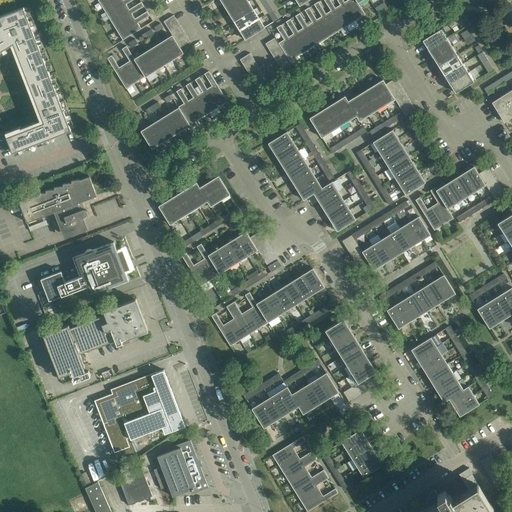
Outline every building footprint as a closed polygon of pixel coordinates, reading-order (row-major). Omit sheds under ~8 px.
[(101,0),(99,2),(105,11),(122,0),(101,0)] [(122,0),(105,11),(111,20),(129,9),(126,4),(132,0),(122,0)] [(230,0),(223,5),(228,13),(249,1),(248,0),(230,0)] [(324,0),(331,10),(326,13),(337,32),(346,26),(335,8),(334,6),(330,0),(324,0)] [(346,26),(356,20),(345,2),(343,0),(337,0),(340,5),(335,8),(346,26)] [(347,0),(345,2),(356,20),(365,14),(358,3),(356,0),(347,0)] [(111,20),(116,30),(135,18),(132,13),(144,6),(141,1),(129,9),(111,20)] [(228,13),(234,22),(254,9),(249,1),(228,13)] [(266,11),(271,8),(267,1),(262,4),(266,11)] [(328,37),(337,32),(326,13),(318,1),(314,4),(321,16),(316,19),(328,37)] [(0,27),(0,50),(12,44),(11,43),(14,42),(44,122),(7,136),(13,152),(71,129),(24,7),(4,14),(7,23),(6,23),(7,25),(1,29),(0,27)] [(312,22),(307,25),(318,43),(328,37),(316,19),(309,7),(304,10),(312,22)] [(234,22),(239,31),(259,18),(254,9),(234,22)] [(272,10),(268,13),(272,19),(276,17),(272,10)] [(147,11),(135,18),(116,30),(123,40),(141,28),(138,23),(150,15),(147,11)] [(318,43),(307,25),(299,13),(295,15),(303,28),(298,31),(309,49),(318,43)] [(177,20),(174,15),(163,21),(167,27),(177,20)] [(265,27),(259,18),(239,31),(245,40),(265,27)] [(293,33),(288,37),(299,55),(309,49),(298,31),(290,19),(286,21),(293,33)] [(167,27),(170,32),(180,25),(177,20),(167,27)] [(160,23),(154,27),(156,31),(163,27),(160,23)] [(284,39),(278,43),(282,48),(285,53),(288,58),(290,61),(299,55),(288,37),(281,24),(276,27),(284,39)] [(183,30),(180,25),(170,32),(172,34),(173,37),(183,30)] [(443,27),(422,40),(428,49),(448,37),(443,27)] [(151,29),(144,33),(147,37),(154,33),(151,29)] [(468,29),(460,33),(464,39),(471,35),(468,29)] [(173,37),(176,42),(187,35),(183,30),(173,37)] [(141,41),(147,37),(144,33),(138,37),(141,41)] [(172,34),(162,41),(174,59),(183,53),(180,47),(176,42),(173,37),(172,34)] [(190,41),(187,35),(176,42),(180,47),(190,41)] [(471,35),(464,39),(467,45),(475,40),(471,35)] [(265,44),(268,49),(278,43),(275,37),(265,44)] [(428,49),(433,58),(454,45),(448,37),(428,49)] [(131,47),(138,43),(135,39),(128,43),(131,47)] [(164,65),(174,59),(162,41),(153,46),(164,65)] [(278,43),(268,49),(271,54),(282,48),(278,43)] [(433,58),(438,67),(459,54),(454,45),(433,58)] [(129,60),(124,64),(136,82),(145,76),(134,58),(126,46),(122,48),(129,60)] [(153,46),(143,52),(155,71),(164,65),(153,46)] [(271,54),(275,59),(285,53),(282,48),(271,54)] [(482,63),(485,62),(488,60),(483,51),(477,55),(482,63)] [(146,77),(155,71),(143,52),(134,58),(145,76),(146,77)] [(243,65),(253,58),(250,53),(240,59),(243,65)] [(275,59),(278,64),(288,58),(285,53),(275,59)] [(438,67),(444,75),(464,63),(459,54),(438,67)] [(126,88),(136,82),(124,64),(119,67),(111,55),(107,58),(126,88)] [(257,63),(253,58),(243,65),(246,70),(257,63)] [(290,61),(288,58),(278,64),(281,70),(292,63),(290,61)] [(485,62),(482,63),(488,72),(493,69),(488,60),(485,62)] [(260,68),(257,63),(246,70),(249,75),(260,68)] [(444,75),(449,84),(469,71),(464,63),(444,75)] [(263,73),(260,68),(249,75),(253,80),(263,73)] [(207,89),(218,107),(227,101),(209,71),(204,73),(212,86),(207,89)] [(455,93),(475,81),(469,71),(449,84),(455,93)] [(266,79),(263,73),(253,80),(256,85),(266,79)] [(501,78),(504,82),(510,78),(507,74),(501,78)] [(202,91),(197,94),(209,113),(218,107),(207,89),(199,77),(195,79),(202,91)] [(396,78),(385,84),(389,89),(399,83),(396,78)] [(501,78),(495,82),(497,86),(504,82),(501,78)] [(382,79),(373,84),(386,105),(395,99),(392,95),(389,89),(385,84),(382,79)] [(188,100),(199,119),(209,113),(197,94),(190,82),(186,85),(193,97),(188,100)] [(402,88),(399,83),(389,89),(392,95),(402,88)] [(373,84),(364,90),(377,110),(386,105),(373,84)] [(493,89),(490,84),(484,88),(486,93),(493,89)] [(178,106),(178,107),(190,125),(199,119),(188,100),(181,88),(176,91),(184,103),(178,106)] [(405,93),(402,88),(392,95),(395,99),(395,100),(405,93)] [(364,90),(356,95),(368,116),(377,110),(364,90)] [(511,95),(509,91),(500,96),(511,114),(511,95)] [(395,100),(398,105),(408,98),(405,93),(395,100)] [(173,98),(170,94),(164,98),(167,102),(173,98)] [(344,95),(335,101),(348,121),(356,116),(357,116),(347,100),(348,100),(344,95)] [(360,121),(368,116),(356,95),(348,100),(347,100),(357,116),(356,116),(360,121)] [(504,122),(511,117),(511,114),(500,96),(491,102),(504,122)] [(412,104),(408,98),(398,105),(401,110),(412,104)] [(158,101),(151,105),(154,110),(161,106),(158,101)] [(339,126),(348,121),(335,101),(327,106),(339,126)] [(412,104),(401,110),(405,115),(415,109),(412,104)] [(154,110),(151,105),(145,109),(148,114),(154,110)] [(327,106),(318,112),(331,132),(333,136),(342,131),(339,126),(327,106)] [(178,107),(169,112),(180,131),(190,125),(178,107)] [(169,112),(159,118),(171,137),(180,131),(169,112)] [(322,138),(331,132),(318,112),(309,117),(322,138)] [(393,116),(396,121),(402,117),(399,112),(393,116)] [(142,118),(139,113),(133,117),(135,122),(142,118)] [(387,120),(389,125),(396,121),(393,116),(387,120)] [(171,137),(159,118),(150,124),(162,143),(171,137)] [(300,133),(305,131),(300,123),(296,126),(300,133)] [(376,127),(378,132),(385,128),(382,123),(376,127)] [(152,149),(162,143),(150,124),(140,130),(152,149)] [(357,131),(360,135),(366,131),(363,127),(357,131)] [(376,127),(369,131),(372,136),(378,132),(376,127)] [(378,151),(398,138),(393,129),(372,142),(378,151)] [(267,143),(274,153),(293,140),(287,131),(267,143)] [(353,134),(346,137),(349,142),(355,138),(353,134)] [(303,138),(307,145),(312,142),(307,135),(303,138)] [(340,142),(343,146),(349,142),(346,137),(340,142)] [(378,151),(383,160),(404,147),(398,138),(378,151)] [(274,153),(279,162),(299,150),(293,140),(274,153)] [(312,152),(316,149),(312,142),(307,145),(312,152)] [(329,149),(332,153),(338,149),(335,144),(329,149)] [(404,147),(383,160),(389,168),(409,156),(404,147)] [(361,149),(356,152),(361,159),(365,156),(361,149)] [(32,178),(85,162),(81,150),(29,166),(32,178)] [(279,162),(285,171),(305,159),(299,150),(279,162)] [(314,156),(319,163),(323,161),(319,154),(314,156)] [(389,168),(394,177),(414,164),(409,156),(389,168)] [(285,171),(291,181),(311,168),(305,159),(285,171)] [(368,160),(363,163),(367,170),(372,167),(368,160)] [(323,171),(328,168),(323,161),(319,163),(323,171)] [(394,177),(399,186),(420,173),(414,164),(394,177)] [(486,185),(485,184),(482,179),(478,173),(473,165),(464,172),(476,191),(486,185)] [(372,167),(367,170),(371,176),(376,173),(372,167)] [(478,173),(482,179),(492,172),(488,167),(478,173)] [(291,181),(297,190),(316,178),(311,168),(291,181)] [(356,177),(351,169),(347,172),(351,179),(356,177)] [(329,180),(334,177),(329,170),(325,173),(329,180)] [(464,172),(454,177),(466,197),(476,191),(464,172)] [(482,179),(485,184),(495,177),(492,172),(482,179)] [(405,195),(425,182),(420,173),(399,186),(405,195)] [(79,202),(97,195),(89,175),(81,179),(81,178),(71,179),(72,182),(63,183),(63,185),(54,186),(54,189),(45,189),(46,192),(37,193),(37,195),(28,196),(29,199),(20,200),(20,202),(19,203),(27,222),(57,211),(66,234),(84,227),(80,217),(85,216),(85,215),(86,215),(87,214),(87,213),(87,212),(87,211),(87,210),(86,210),(86,209),(85,209),(84,208),(83,208),(82,209),(79,202)] [(218,175),(208,181),(220,200),(230,194),(218,175)] [(454,177),(445,183),(457,203),(466,197),(454,177)] [(485,184),(486,185),(488,189),(498,182),(495,177),(485,184)] [(297,190),(303,200),(313,193),(322,187),(316,178),(297,190)] [(322,187),(313,193),(319,203),(338,191),(338,190),(343,187),(338,178),(333,182),(332,181),(322,187)] [(379,178),(374,181),(378,187),(382,184),(379,178)] [(196,181),(186,187),(198,207),(207,201),(208,201),(199,187),(199,186),(196,181)] [(208,201),(207,201),(211,206),(220,200),(208,181),(199,186),(199,187),(208,201)] [(354,184),(358,191),(363,188),(358,181),(354,184)] [(488,189),(491,194),(501,187),(498,182),(488,189)] [(445,183),(435,189),(448,209),(457,203),(445,183)] [(382,184),(378,187),(382,193),(387,191),(382,184)] [(177,193),(189,213),(198,207),(186,187),(177,193)] [(501,187),(491,194),(495,199),(505,193),(501,187)] [(363,188),(358,191),(363,198),(367,195),(363,188)] [(453,218),(448,209),(435,189),(434,188),(430,190),(438,202),(432,206),(444,224),(453,218)] [(319,203),(325,212),(344,200),(338,191),(319,203)] [(177,193),(168,199),(180,219),(189,213),(177,193)] [(389,195),(385,198),(389,204),(393,202),(389,195)] [(489,196),(482,201),(485,206),(492,201),(489,196)] [(434,230),(444,224),(432,206),(427,209),(420,197),(415,200),(434,230)] [(168,199),(158,205),(170,225),(180,219),(168,199)] [(325,212),(331,221),(350,209),(344,200),(325,212)] [(370,210),(375,207),(370,200),(366,203),(370,210)] [(406,201),(399,205),(402,209),(408,205),(406,201)] [(475,205),(478,210),(485,206),(482,201),(475,205)] [(402,209),(399,205),(391,209),(394,214),(402,209)] [(231,211),(234,216),(241,212),(238,207),(231,211)] [(471,208),(463,213),(466,217),(473,212),(471,208)] [(350,209),(331,221),(337,231),(356,219),(350,209)] [(387,212),(380,216),(383,221),(390,217),(387,212)] [(456,217),(459,221),(466,217),(463,213),(456,217)] [(511,213),(495,223),(501,232),(511,225),(511,213)] [(218,219),(221,224),(228,220),(225,215),(218,219)] [(419,215),(409,221),(421,241),(431,235),(419,215)] [(383,221),(380,216),(373,221),(376,226),(383,221)] [(218,219),(213,223),(216,228),(221,224),(218,219)] [(409,221),(400,227),(412,247),(421,241),(409,221)] [(368,224),(361,228),(364,233),(371,228),(368,224)] [(511,237),(511,225),(501,232),(506,241),(511,237)] [(200,231),(203,235),(210,231),(207,227),(200,231)] [(402,252),(412,247),(400,227),(390,233),(402,252)] [(364,233),(361,228),(354,233),(357,237),(364,233)] [(194,235),(197,239),(203,235),(200,231),(194,235)] [(245,231),(236,237),(248,256),(258,250),(256,248),(253,243),(250,237),(245,231)] [(253,243),(263,236),(260,231),(250,237),(253,243)] [(390,233),(381,239),(393,258),(402,252),(390,233)] [(345,246),(355,240),(352,234),(341,241),(345,246)] [(267,241),(263,236),(253,243),(256,248),(267,241)] [(248,256),(236,237),(227,242),(239,262),(248,256)] [(182,242),(185,247),(191,243),(188,238),(182,242)] [(381,239),(371,244),(384,264),(393,258),(381,239)] [(358,245),(355,240),(345,246),(348,251),(358,245)] [(256,248),(258,250),(259,253),(270,246),(267,241),(256,248)] [(57,308),(59,307),(90,295),(128,280),(125,271),(130,269),(122,249),(117,251),(114,242),(93,249),(90,249),(89,249),(86,252),(75,256),(82,275),(65,282),(61,271),(41,279),(49,300),(54,299),(57,308)] [(227,242),(217,248),(229,268),(239,262),(227,242)] [(220,273),(208,254),(201,243),(196,246),(204,258),(199,261),(210,280),(220,274),(220,273)] [(374,270),(384,264),(371,244),(362,250),(364,255),(368,261),(374,270)] [(361,250),(358,245),(348,251),(351,256),(361,250)] [(270,246),(259,253),(263,258),(273,252),(270,246)] [(229,268),(217,248),(208,254),(220,273),(229,268)] [(364,255),(362,250),(361,250),(351,256),(354,261),(364,255)] [(273,252),(263,258),(268,266),(278,260),(273,252)] [(194,265),(186,253),(182,255),(201,286),(210,280),(199,261),(194,265)] [(368,261),(364,255),(354,261),(358,267),(368,261)] [(278,260),(268,266),(271,271),(281,265),(281,264),(279,262),(278,260)] [(438,266),(435,261),(428,266),(431,270),(438,266)] [(313,268),(303,274),(315,293),(325,287),(313,268)] [(426,273),(423,268),(416,273),(419,277),(426,273)] [(259,274),(262,278),(268,274),(265,269),(259,274)] [(257,270),(247,276),(249,279),(252,284),(262,278),(259,274),(257,270)] [(419,277),(416,273),(409,277),(412,282),(419,277)] [(506,278),(504,273),(497,277),(500,282),(506,278)] [(315,293),(303,274),(294,279),(306,299),(315,293)] [(443,274),(433,280),(446,299),(455,293),(443,274)] [(243,283),(246,288),(252,284),(249,279),(243,283)] [(294,279),(284,285),(296,305),(306,299),(294,279)] [(407,285),(405,280),(397,285),(400,289),(407,285)] [(436,305),(446,299),(433,280),(424,286),(436,305)] [(496,285),(493,280),(486,284),(489,289),(496,285)] [(483,292),(489,289),(486,284),(480,288),(483,292)] [(287,311),(296,305),(284,285),(275,291),(287,311)] [(400,289),(397,285),(390,289),(393,293),(400,289)] [(424,286),(415,292),(427,311),(436,305),(424,286)] [(511,286),(503,292),(511,306),(511,286)] [(231,291),(234,295),(240,291),(237,287),(231,291)] [(275,291),(266,297),(278,316),(287,311),(275,291)] [(478,295),(475,291),(469,295),(472,299),(478,295)] [(258,328),(268,322),(256,303),(249,292),(245,294),(252,307),(247,310),(258,328)] [(389,296),(386,292),(379,296),(381,301),(389,296)] [(415,292),(405,297),(417,317),(427,311),(415,292)] [(507,317),(511,314),(511,306),(503,292),(494,297),(507,317)] [(93,303),(90,295),(59,307),(62,315),(60,315),(60,316),(93,303)] [(256,303),(268,322),(278,316),(266,297),(256,303)] [(405,297),(396,303),(408,322),(417,317),(405,297)] [(494,297),(486,302),(498,323),(507,317),(494,297)] [(70,328),(69,324),(43,334),(59,376),(70,372),(73,382),(90,375),(88,370),(86,371),(84,367),(85,366),(80,353),(115,339),(117,345),(123,342),(122,340),(126,338),(126,339),(148,330),(136,298),(104,311),(105,314),(70,328)] [(234,301),(230,303),(249,334),(258,328),(247,310),(242,313),(234,301)] [(327,305),(329,309),(336,305),(333,301),(327,305)] [(489,328),(498,323),(486,302),(476,308),(489,328)] [(228,321),(240,340),(249,334),(230,303),(226,306),(234,318),(228,321)] [(396,303),(386,309),(398,328),(408,322),(396,303)] [(314,313),(317,317),(323,313),(321,309),(314,313)] [(230,346),(240,340),(228,321),(223,325),(216,312),(211,315),(230,346)] [(308,317),(311,321),(317,317),(314,313),(308,317)] [(344,318),(323,331),(329,340),(349,327),(344,318)] [(296,324),(298,329),(305,325),(302,320),(296,324)] [(289,328),(292,333),(298,329),(296,324),(289,328)] [(453,332),(449,326),(445,328),(449,335),(453,332)] [(355,336),(349,327),(329,340),(334,348),(355,336)] [(277,336),(280,341),(286,337),(283,332),(277,336)] [(431,336),(410,349),(416,358),(441,342),(436,334),(431,337),(431,336)] [(360,344),(355,336),(334,348),(339,357),(360,344)] [(452,339),(456,346),(460,343),(456,337),(452,339)] [(441,342),(416,358),(421,367),(442,354),(447,351),(442,342),(441,342)] [(460,352),(464,349),(460,343),(456,346),(460,352)] [(366,353),(360,344),(339,357),(345,366),(366,353)] [(345,366),(350,374),(371,362),(366,353),(345,366)] [(421,367),(427,376),(447,363),(442,354),(421,367)] [(462,357),(466,363),(471,360),(467,354),(462,357)] [(318,359),(317,359),(311,363),(314,368),(320,364),(318,359)] [(470,370),(475,367),(471,360),(466,363),(470,370)] [(377,371),(371,362),(350,374),(356,383),(358,382),(363,379),(377,371)] [(452,372),(447,363),(427,376),(432,384),(452,372)] [(310,371),(307,366),(300,370),(303,374),(310,371)] [(110,394),(94,400),(95,401),(99,413),(104,426),(109,439),(114,451),(114,452),(115,452),(118,461),(136,454),(130,437),(161,425),(165,433),(185,426),(185,425),(183,420),(183,419),(180,412),(177,405),(177,404),(174,397),(174,396),(171,389),(168,382),(166,376),(164,370),(156,373),(156,372),(111,389),(112,393),(110,394)] [(303,374),(300,370),(294,374),(297,379),(303,374)] [(473,374),(477,381),(482,378),(478,371),(473,374)] [(330,398),(339,392),(326,372),(317,377),(330,398)] [(432,384),(438,393),(458,380),(452,372),(432,384)] [(275,381),(281,377),(279,373),(272,377),(275,381)] [(369,375),(363,379),(370,389),(375,386),(369,375)] [(292,381),(289,377),(283,381),(286,385),(292,381)] [(321,403),(330,398),(317,377),(308,383),(321,403)] [(458,380),(438,393),(443,402),(448,399),(448,398),(463,389),(463,388),(467,386),(462,378),(458,381),(458,380)] [(486,384),(482,378),(477,381),(481,387),(486,384)] [(365,392),(370,389),(363,379),(358,382),(365,392)] [(270,384),(267,380),(261,384),(264,388),(270,384)] [(359,395),(365,392),(358,382),(356,383),(353,385),(359,395)] [(312,408),(321,403),(308,383),(300,388),(312,408)] [(264,388),(261,384),(255,388),(257,392),(264,388)] [(354,398),(359,395),(353,385),(348,388),(354,398)] [(448,398),(448,399),(453,407),(474,394),(468,385),(463,388),(463,389),(448,398)] [(291,393),(286,386),(278,391),(290,412),(299,406),(291,393)] [(303,414),(312,408),(300,388),(291,393),(299,406),(303,414)] [(349,402),(354,398),(348,388),(342,392),(349,402)] [(484,391),(488,398),(493,395),(489,389),(484,391)] [(253,395),(250,391),(244,395),(246,399),(253,395)] [(282,417),(290,412),(278,391),(269,397),(282,417)] [(479,404),(474,394),(453,407),(459,416),(479,404)] [(273,422),(282,417),(269,397),(260,402),(273,422)] [(264,428),(273,422),(260,402),(251,408),(264,428)] [(341,441),(346,450),(367,438),(361,428),(341,441)] [(272,455),(278,464),(296,453),(293,448),(305,440),(303,436),(272,455)] [(372,446),(367,438),(346,450),(352,459),(372,446)] [(154,469),(161,489),(169,486),(172,496),(191,489),(193,493),(208,487),(190,439),(174,445),(176,449),(157,456),(161,466),(154,469)] [(40,442),(0,459),(0,492),(19,484),(22,489),(49,477),(47,472),(52,469),(40,442)] [(352,459),(357,468),(378,455),(372,446),(352,459)] [(300,458),(296,453),(278,464),(284,473),(314,455),(312,451),(300,458)] [(326,451),(321,454),(325,460),(330,457),(326,451)] [(480,461),(483,465),(493,459),(490,454),(480,461)] [(284,473),(290,483),(308,472),(305,466),(317,459),(314,455),(284,473)] [(383,464),(378,455),(357,468),(363,477),(383,464)] [(496,464),(493,459),(483,465),(486,470),(496,464)] [(328,465),(332,471),(337,468),(333,462),(328,465)] [(499,469),(496,464),(486,470),(489,475),(499,469)] [(141,467),(117,476),(128,505),(152,495),(141,467)] [(462,479),(471,473),(472,473),(469,467),(459,474),(462,479)] [(337,468),(332,471),(336,477),(341,475),(337,468)] [(311,477),(308,472),(290,483),(296,492),(326,473),(323,469),(311,477)] [(489,475),(492,480),(502,474),(499,469),(489,475)] [(296,492),(302,502),(320,490),(316,485),(329,477),(326,473),(296,492)] [(462,479),(465,484),(474,478),(471,473),(462,479)] [(505,479),(502,474),(492,480),(495,485),(505,479)] [(477,483),(474,478),(465,484),(468,489),(477,483)] [(344,479),(339,482),(343,488),(348,486),(344,479)] [(495,485),(498,490),(508,484),(505,479),(495,485)] [(111,511),(98,482),(85,487),(95,511),(111,511)] [(490,511),(494,510),(477,483),(468,489),(452,498),(450,494),(448,495),(445,490),(430,499),(433,504),(419,511),(490,511)] [(323,496),(320,490),(302,502),(307,511),(338,492),(335,488),(323,496)]
